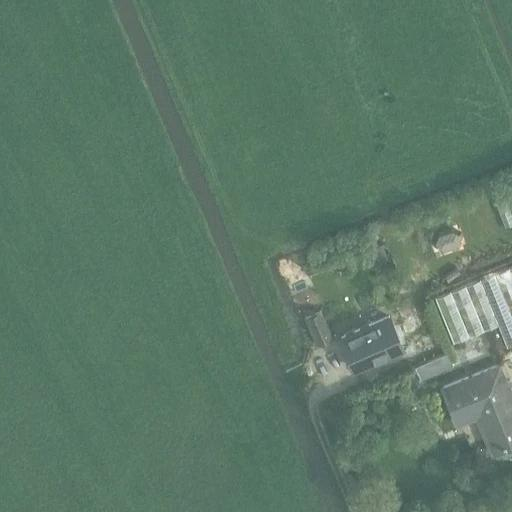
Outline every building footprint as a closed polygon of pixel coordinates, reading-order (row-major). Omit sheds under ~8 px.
[(392,258),(387,242),(365,249),(370,265),(392,258)] [(511,264),(434,296),(452,342),(497,323),(506,345),(511,343),(511,264)] [(399,313),(389,318),(383,303),(358,314),(364,329),(341,339),(354,368),(401,348),(409,365),(446,348),(429,306),(420,311),(427,328),(422,330),(412,306),(399,312),(399,313)] [(317,344),(333,338),(321,309),(305,316),(317,344)] [(449,353),(440,357),(446,369),(454,365),(449,353)] [(511,430),(510,426),(511,425),(511,400),(507,389),(509,388),(508,385),(506,386),(498,366),(443,389),(457,424),(476,416),(491,452),(511,443),(511,430)] [(417,384),(411,368),(403,372),(410,388),(418,385),(417,384)]
